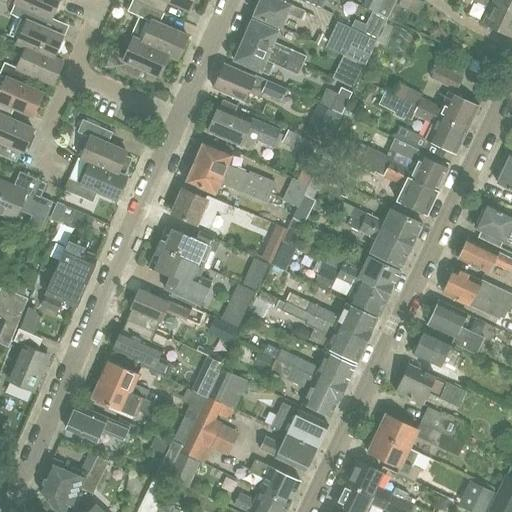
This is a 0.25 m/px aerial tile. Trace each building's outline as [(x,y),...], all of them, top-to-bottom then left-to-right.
[(15,0),(15,2),(16,2),(40,12),(40,13),(52,18),(59,0),(15,0)] [(162,11),(159,10),(135,0),(132,0),(128,11),(151,21),(142,41),(142,42),(169,54),(178,58),(188,36),(157,23),(162,11)] [(135,0),(159,10),(163,0),(167,0),(189,9),(192,0),(135,0)] [(305,10),(282,0),(281,0),(259,0),(259,2),(256,3),(253,10),(254,12),(253,15),(281,27),(287,13),(301,20),(305,10)] [(400,0),(379,0),(374,11),(375,11),(391,20),(400,0)] [(511,37),(511,35),(511,7),(495,0),(472,0),(489,8),(483,22),(511,36),(511,37)] [(35,24),(40,13),(40,12),(16,2),(15,2),(10,13),(16,16),(8,34),(18,39),(17,42),(26,46),(54,58),(54,57),(63,36),(35,24)] [(398,23),(405,9),(398,6),(391,20),(398,23)] [(381,40),(391,20),(375,11),(365,32),(381,40)] [(279,30),(270,27),(252,19),(251,21),(249,21),(245,29),(246,31),(243,39),(288,58),(303,65),(307,55),(274,41),(279,30)] [(381,40),(365,32),(341,21),(336,33),(323,27),(316,42),(357,59),(369,64),(381,40)] [(2,36),(0,34),(0,45),(8,49),(12,40),(2,36)] [(142,42),(142,41),(133,37),(125,55),(113,49),(105,66),(130,77),(135,65),(160,76),(169,54),(142,42)] [(303,65),(288,58),(243,39),(239,47),(238,47),(234,54),(235,56),(234,59),(252,67),(261,71),(266,73),(271,62),(284,68),(299,75),(303,65)] [(63,61),(54,57),(54,58),(26,46),(17,67),(5,62),(0,72),(0,74),(6,77),(24,85),(29,73),(53,84),(63,61)] [(358,89),(369,64),(357,59),(346,83),(358,89)] [(254,76),(242,71),(224,63),(213,87),(245,101),(252,85),(281,98),(286,88),(255,74),(254,76)] [(430,78),(457,90),(463,76),(437,64),(430,78)] [(43,93),(24,85),(6,77),(0,91),(0,114),(4,116),(9,105),(33,115),(43,93)] [(407,87),(402,98),(418,105),(421,98),(423,94),(407,87)] [(331,110),(342,115),(353,93),(342,88),(331,110)] [(457,153),(468,129),(418,105),(402,98),(393,94),(385,90),(381,98),(378,105),(395,113),(393,116),(404,121),(405,118),(411,120),(414,114),(434,123),(426,139),(400,127),(395,138),(421,150),(442,160),(447,149),(456,153),(457,153)] [(449,91),(441,107),(421,98),(418,105),(468,129),(479,106),(449,91)] [(208,131),(226,139),(251,150),(256,139),(272,146),(280,129),(252,117),(250,120),(234,113),(238,105),(224,99),(220,107),(218,106),(208,131)] [(343,116),(321,105),(316,116),(338,127),(343,116)] [(0,140),(24,151),(34,129),(4,116),(0,114),(0,140)] [(330,145),(338,127),(316,116),(307,134),(330,145)] [(89,137),(80,159),(90,162),(118,173),(120,169),(125,171),(130,159),(125,157),(127,152),(103,141),(108,129),(83,119),(77,132),(89,137)] [(316,142),(296,132),(291,130),(286,142),(311,154),(316,142)] [(232,155),(222,150),(203,142),(195,162),(245,184),(270,195),(275,183),(251,172),(249,175),(227,165),(232,155)] [(366,149),(363,157),(384,165),(438,191),(449,168),(419,154),(412,168),(387,155),(368,146),(366,149)] [(384,165),(363,157),(343,149),(340,156),(385,175),(405,184),(397,200),(427,215),(438,191),(384,165)] [(511,155),(510,155),(497,182),(511,189),(511,155)] [(90,162),(80,159),(78,158),(70,178),(69,178),(64,190),(88,201),(93,189),(118,199),(127,177),(118,173),(90,162)] [(270,195),(245,184),(195,162),(186,181),(215,194),(220,182),(267,202),(270,195)] [(39,230),(44,218),(52,200),(41,195),(46,182),(20,171),(14,184),(0,178),(0,213),(14,220),(19,209),(32,214),(27,225),(39,230)] [(300,208),(306,197),(311,186),(294,179),(285,201),(300,208)] [(207,199),(201,197),(183,189),(172,213),(196,224),(207,199)] [(295,220),(306,225),(317,201),(306,197),(300,208),(295,220)] [(228,217),(233,206),(220,200),(215,211),(228,217)] [(392,208),(385,222),(342,202),(338,211),(350,216),(363,221),(413,245),(423,223),(392,208)] [(66,233),(72,220),(76,210),(64,204),(53,228),(66,233)] [(511,215),(505,213),(487,204),(485,208),(482,209),(480,213),(481,216),(476,227),(494,236),(505,241),(511,226),(511,215)] [(76,210),(72,220),(90,228),(95,218),(76,210)] [(402,267),(413,245),(363,221),(350,216),(347,224),(378,238),(371,252),(402,267)] [(284,243),(289,231),(258,217),(253,227),(273,236),(271,240),(283,245),(284,243)] [(296,249),(306,225),(295,220),(289,231),(284,243),(294,248),(296,249)] [(199,231),(196,239),(166,226),(158,246),(187,260),(203,267),(208,269),(220,239),(199,230),(199,231)] [(96,259),(88,255),(83,253),(87,242),(71,235),(65,248),(55,270),(86,283),(96,259)] [(498,251),(487,246),(469,238),(459,259),(488,272),(493,261),(511,270),(511,258),(497,252),(498,251)] [(284,269),(294,248),(284,243),(283,245),(273,264),(284,269)] [(203,267),(187,260),(158,246),(149,266),(178,279),(172,292),(200,304),(210,280),(199,275),(203,267)] [(277,252),(268,247),(264,255),(273,259),(277,252)] [(369,256),(362,270),(329,254),(325,262),(390,292),(401,271),(369,256)] [(348,299),(380,315),(390,292),(325,262),(322,269),(355,285),(348,299)] [(481,281),(472,276),(454,268),(443,292),(499,318),(505,305),(476,292),(481,281)] [(75,307),(86,283),(55,270),(45,294),(46,295),(42,305),(57,312),(62,301),(75,307)] [(242,284),(257,291),(261,284),(246,277),(242,284)] [(256,291),(240,284),(235,294),(251,301),(256,291)] [(0,342),(9,346),(29,297),(1,286),(0,288),(0,342)] [(169,297),(168,301),(140,289),(131,308),(132,308),(128,317),(156,330),(165,310),(185,319),(191,306),(169,297)] [(273,295),(261,289),(249,315),(261,320),(273,295)] [(346,303),(340,317),(288,292),(285,300),(286,301),(368,339),(378,318),(346,303)] [(279,299),(276,306),(283,309),(286,302),(279,299)] [(467,313),(457,309),(439,300),(428,324),(455,337),(453,342),(480,355),(488,337),(461,324),(467,313)] [(368,339),(286,301),(286,302),(283,309),(332,333),(326,347),(357,362),(368,339)] [(33,333),(40,317),(36,309),(29,307),(20,327),(33,333)] [(234,346),(242,329),(214,316),(206,333),(234,346)] [(156,330),(128,317),(123,329),(122,329),(114,349),(142,361),(140,364),(167,376),(172,364),(167,362),(167,361),(158,357),(163,346),(151,341),(156,330)] [(14,361),(16,362),(8,380),(34,391),(42,373),(40,371),(47,353),(38,349),(42,338),(19,328),(14,340),(22,343),(14,361)] [(428,370),(456,383),(460,374),(441,366),(452,343),(425,331),(414,354),(432,363),(428,370)] [(281,348),(280,350),(267,345),(266,347),(262,344),(258,352),(275,359),(344,390),(356,365),(327,352),(320,367),(281,348)] [(310,387),(303,402),(331,416),(344,390),(275,359),(271,368),(310,387)] [(139,373),(127,368),(109,360),(101,378),(146,398),(150,390),(134,383),(139,373)] [(466,391),(427,372),(409,364),(396,391),(422,403),(427,392),(459,407),(466,391)] [(232,378),(221,373),(212,392),(223,397),(232,378)] [(215,381),(201,374),(193,390),(207,397),(215,381)] [(149,399),(146,398),(101,378),(92,397),(109,404),(108,408),(132,419),(135,417),(138,410),(156,418),(162,405),(158,403),(149,399)] [(189,403),(184,415),(194,420),(205,396),(195,391),(189,403)] [(152,393),(149,399),(158,403),(161,396),(152,393)] [(196,425),(218,436),(223,425),(214,421),(223,402),(210,396),(196,425)] [(328,423),(298,409),(285,403),(274,427),(287,433),(317,446),(328,423)] [(129,427),(95,412),(77,404),(66,428),(85,436),(97,441),(102,430),(124,440),(129,427)] [(421,421),(454,439),(462,423),(428,406),(421,421)] [(421,421),(417,428),(386,413),(377,432),(409,448),(409,447),(415,435),(458,455),(464,443),(454,439),(421,421)] [(184,415),(172,441),(182,445),(194,420),(184,415)] [(192,456),(194,457),(201,443),(210,447),(212,448),(218,436),(196,425),(186,446),(183,452),(192,456)] [(409,448),(377,432),(368,451),(399,466),(397,472),(415,480),(421,468),(413,464),(419,452),(409,447),(409,448)] [(306,471),(317,446),(287,433),(282,444),(267,437),(262,449),(276,456),(306,471)] [(180,446),(171,442),(154,480),(162,484),(180,446)] [(198,461),(182,454),(171,479),(187,486),(198,461)] [(87,472),(94,460),(95,458),(88,455),(80,469),(72,465),(70,471),(61,467),(63,462),(53,458),(41,486),(41,492),(42,492),(57,511),(65,511),(69,505),(73,504),(78,494),(87,472)] [(301,480),(283,472),(271,466),(271,467),(256,459),(251,471),(265,478),(260,489),(290,503),(301,480)] [(384,472),(373,467),(355,459),(344,481),(388,501),(392,494),(377,487),(384,472)] [(87,472),(78,494),(91,500),(108,466),(94,460),(87,472)] [(511,511),(511,467),(488,511),(511,511)] [(139,510),(143,511),(156,511),(158,508),(157,507),(161,499),(167,486),(153,480),(139,510)] [(412,511),(416,506),(392,494),(388,501),(344,481),(334,503),(352,511),(364,511),(370,501),(392,511),(412,511)] [(482,511),(492,492),(474,483),(463,505),(478,511),(482,511)] [(395,487),(392,494),(405,501),(407,497),(408,494),(395,487)] [(250,511),(285,511),(290,503),(260,489),(255,499),(240,492),(235,504),(249,511),(250,511)] [(167,511),(174,511),(178,506),(161,499),(157,507),(158,508),(167,511)] [(442,499),(438,508),(448,511),(449,511),(453,504),(442,499)]
